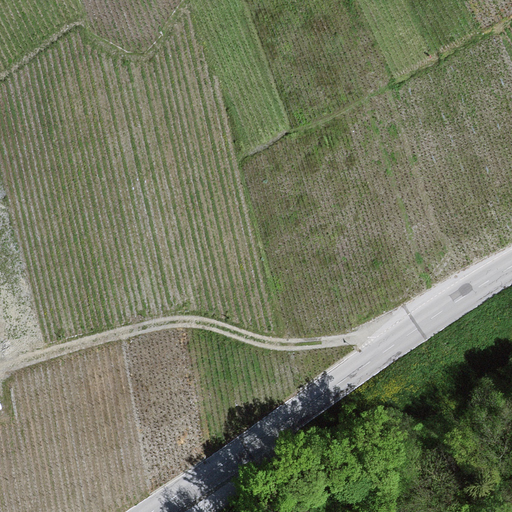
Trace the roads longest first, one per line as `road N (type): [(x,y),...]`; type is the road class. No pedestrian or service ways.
road 1 (tertiary): [(151,511),(511,266)]
road 2 (track): [(0,367),(137,324),(197,325),(263,341),(362,337),(386,349)]
